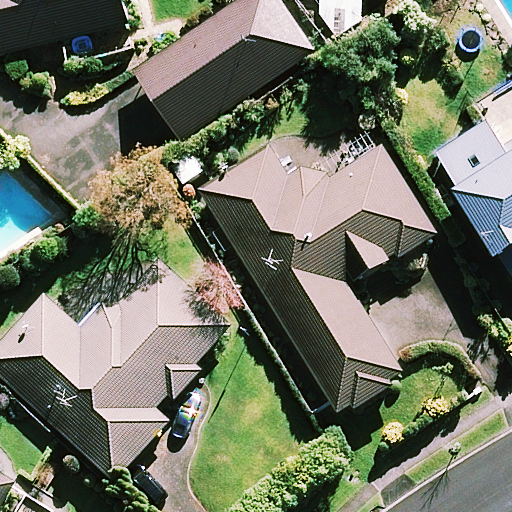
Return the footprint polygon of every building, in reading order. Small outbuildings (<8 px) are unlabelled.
[(0,0),(0,54),(131,23),(125,0),(0,0)] [(319,50),(285,0),(245,0),(140,72),(186,139),(319,50)] [(326,0),(326,24),(360,26),(361,0),(326,0)] [(440,152),(511,275),(511,88),(487,103),(497,119),(440,152)] [(438,230),(374,128),(292,176),(273,143),(200,185),(343,415),(409,375),(352,283),(438,230)] [(135,290),(119,275),(98,298),(104,304),(84,327),(47,294),(0,346),(0,373),(118,480),(172,420),(165,413),(204,370),(198,365),(234,325),(162,261),(135,290)] [(0,468),(0,511),(20,481),(0,468)]
